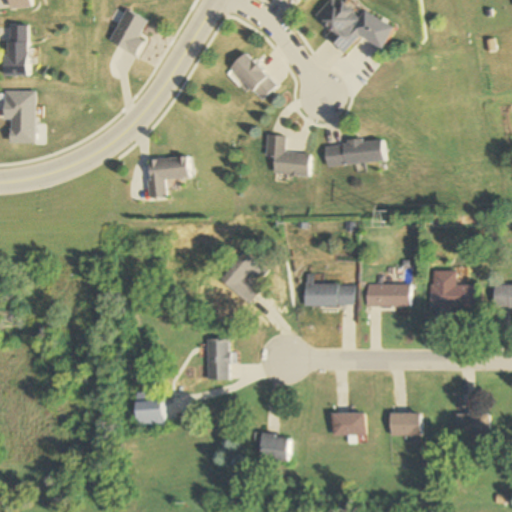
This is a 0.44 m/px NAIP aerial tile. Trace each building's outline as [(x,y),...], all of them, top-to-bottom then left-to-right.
[(7,0),(8,11),(30,10),(29,0),(7,0)] [(346,53),(361,40),(353,31),(362,23),(340,0),(333,0),(314,18),(346,53)] [(137,38),(146,24),(125,11),(107,42),(133,58),(143,42),(137,38)] [(27,78),(27,27),(5,27),(5,78),(27,78)] [(277,87),(244,55),(230,69),(262,102),(277,87)] [(266,158),(275,158),(274,175),(310,178),(312,155),(286,153),(287,137),(268,136),(266,158)] [(385,139),(327,145),(329,168),(387,163),(385,139)] [(188,158),(147,160),(149,199),(166,199),(165,181),(189,179),(188,158)] [(220,280),(249,304),(263,287),(259,285),(270,272),(245,250),(220,280)] [(432,308),(475,308),(475,285),(458,285),(458,271),(432,271),(432,308)] [(305,306),(355,306),(355,284),(315,284),(315,274),(305,274),(305,306)] [(511,307),(511,284),(496,285),(496,308),(511,307)] [(367,308),(413,308),(413,285),(367,285),(367,308)] [(208,339),(208,380),(231,380),(231,339),(208,339)] [(333,413),(333,436),(365,436),(365,413),(333,413)] [(420,413),(389,413),(389,437),(420,437),(420,413)] [(491,414),(456,414),(456,439),(491,439),(491,414)] [(292,438),(263,435),(260,459),(289,462),(292,438)]
